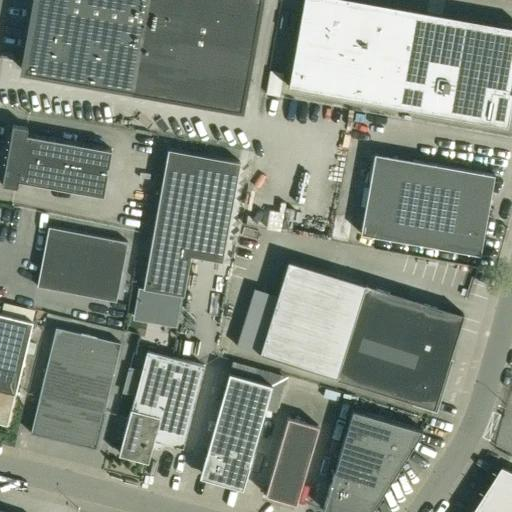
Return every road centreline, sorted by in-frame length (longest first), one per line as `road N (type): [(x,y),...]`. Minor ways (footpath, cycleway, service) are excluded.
road 1 (unclassified): [(427,511),(482,419),(511,309)]
road 2 (unclassified): [(164,511),(0,462)]
